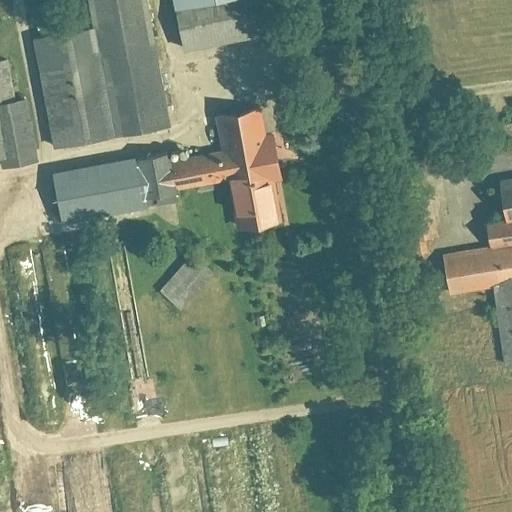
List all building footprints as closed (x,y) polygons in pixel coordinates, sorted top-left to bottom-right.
[(91,0),(97,30),(34,42),(53,144),(170,122),(146,0),(91,0)] [(176,0),(185,48),(287,30),(281,0),(176,0)] [(0,57),(0,162),(38,155),(27,99),(16,101),(8,56),(0,57)] [(119,205),(121,220),(176,212),(173,188),(231,180),(238,226),(278,220),(272,175),(282,174),(278,141),(267,143),(261,106),(220,112),(226,147),(152,158),(151,153),(53,168),(60,214),(119,205)] [(511,177),(500,179),(510,246),(511,245),(511,177)] [(450,291),(495,283),(507,363),(511,362),(511,245),(510,246),(444,256),(450,291)] [(156,292),(177,311),(212,273),(191,254),(156,292)]
